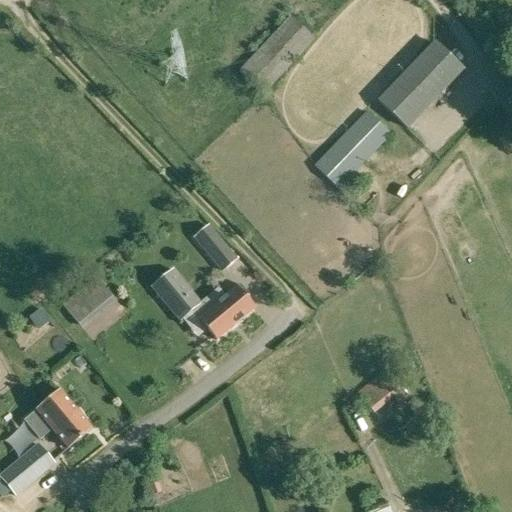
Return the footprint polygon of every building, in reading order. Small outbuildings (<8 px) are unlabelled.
[(238,72),(263,96),(315,40),(290,16),(238,72)] [(378,101),(407,129),(463,71),(433,43),(378,101)] [(339,190),(348,199),(365,181),(356,172),(391,136),(366,112),(313,167),(338,191),(339,190)] [(193,239),(222,273),(237,260),(209,225),(193,239)] [(207,331),(216,341),(235,325),(210,296),(200,305),(172,271),(151,289),(179,322),(182,320),(197,339),(207,331)] [(67,314),(81,330),(115,300),(102,285),(67,314)] [(210,296),(235,325),(254,310),(244,298),(248,295),(240,285),(224,298),(218,290),(210,296)] [(41,309),(29,318),(37,330),(50,321),(41,309)] [(359,393),(375,413),(392,398),(400,407),(409,398),(386,371),(359,393)] [(35,412),(67,450),(91,431),(59,392),(35,412)] [(0,476),(0,478),(15,498),(54,465),(38,445),(0,476)] [(151,496),(162,492),(158,482),(148,486),(151,496)]
